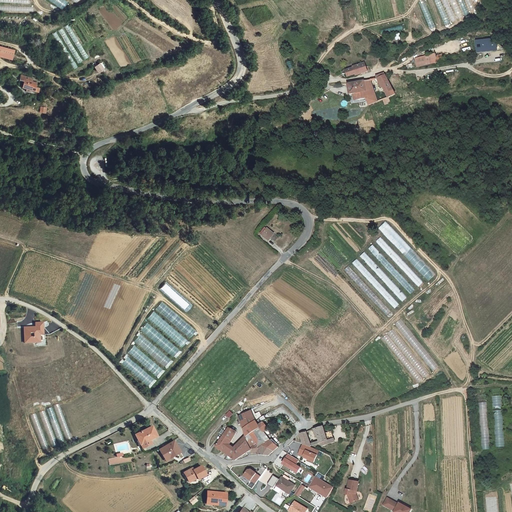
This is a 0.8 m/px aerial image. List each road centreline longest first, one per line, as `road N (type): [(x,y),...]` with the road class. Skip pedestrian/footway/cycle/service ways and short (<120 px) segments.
road 1 (tertiary): [(84,159),(88,180),(105,186),(178,200),(278,201),(301,208),(309,220),(294,252),(152,408)]
road 2 (residential): [(219,467),(273,458),(320,425),(429,399)]
road 3 (unclassified): [(152,408),(71,331),(0,298)]
road 4 (residential): [(382,69),(322,87),(211,99)]
road 5 (tertiary): [(152,408),(61,456),(38,479),(29,511)]
road 6 (tertiary): [(211,99),(99,144),(84,159)]
road 7 (track): [(382,69),(511,70)]
